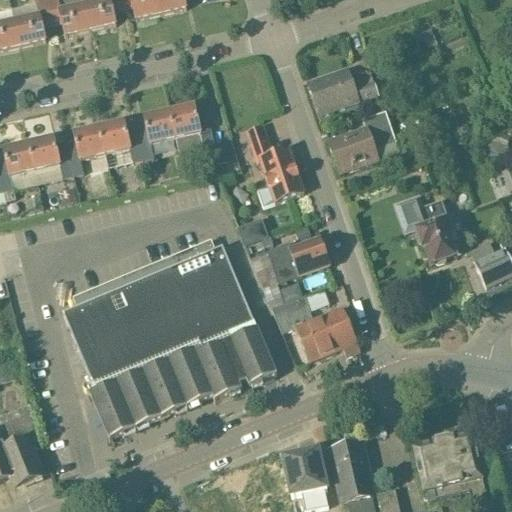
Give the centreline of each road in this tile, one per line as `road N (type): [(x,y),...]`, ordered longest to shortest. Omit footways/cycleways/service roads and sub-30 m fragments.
road 1 (residential): [(388,375),(271,41)]
road 2 (tertiary): [(65,511),(388,375)]
road 3 (residential): [(0,101),(271,41)]
road 4 (residential): [(271,41),(386,0)]
